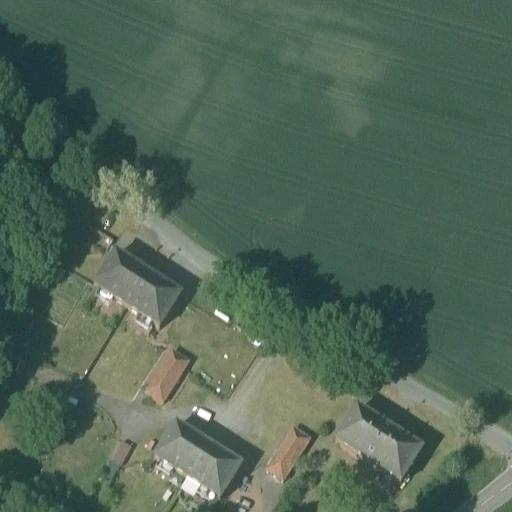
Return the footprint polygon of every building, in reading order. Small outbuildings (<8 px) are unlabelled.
[(179,303),(114,262),(94,294),(158,335),(179,303)] [(188,368),(170,357),(143,399),(161,411),(188,368)] [(420,455),(357,415),(336,448),(400,488),(420,455)] [(240,474),(175,434),(155,466),(220,506),(240,474)] [(309,446),(292,436),(266,477),(282,488),(309,446)] [(131,453),(122,447),(110,467),(120,472),(131,453)]
